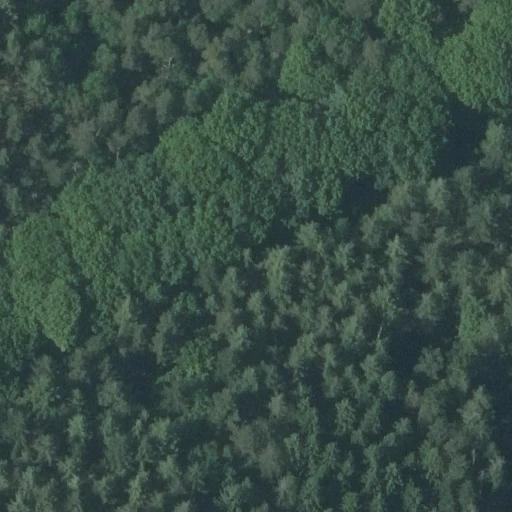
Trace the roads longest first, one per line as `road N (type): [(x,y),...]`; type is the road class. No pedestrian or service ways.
road 1 (track): [(163,288),(392,160)]
road 2 (track): [(211,511),(163,288)]
road 3 (track): [(0,370),(163,288)]
road 4 (track): [(392,160),(511,71)]
